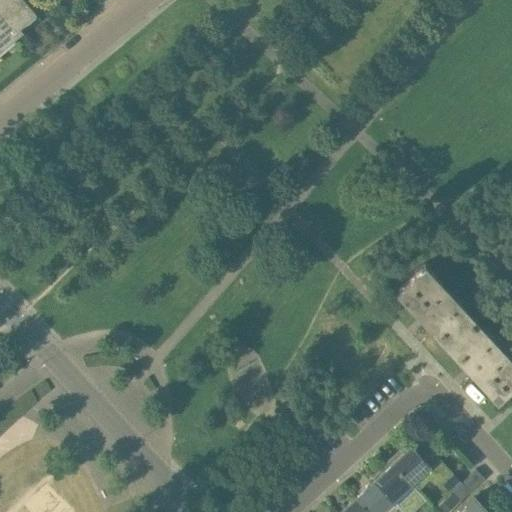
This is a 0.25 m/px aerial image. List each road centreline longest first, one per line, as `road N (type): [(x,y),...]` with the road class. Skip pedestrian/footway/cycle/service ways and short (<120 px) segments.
road 1 (residential): [(511,477),(422,390),(405,394),(282,511)]
road 2 (residential): [(188,511),(0,302)]
road 3 (residential): [(0,121),(145,0)]
